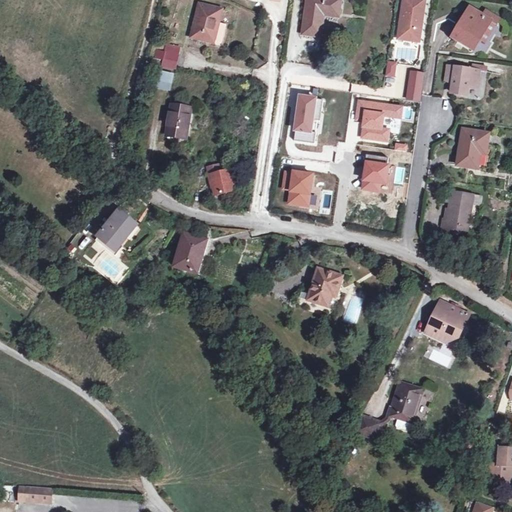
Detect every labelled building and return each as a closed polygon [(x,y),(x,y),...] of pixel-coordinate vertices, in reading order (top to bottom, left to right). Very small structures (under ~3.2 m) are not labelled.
[(324,12),(339,14),(341,0),(340,0),(308,0),(303,35),(321,37),(324,16),(324,12)] [(420,43),(426,0),(424,0),(404,0),(399,39),(420,43)] [(216,37),(219,24),(223,11),(200,5),(191,38),(214,44),(216,37)] [(491,22),(497,25),(500,19),(487,11),(484,18),(471,10),(454,38),(474,51),(480,40),(491,22)] [(485,43),(497,25),(491,22),(480,40),(485,43)] [(227,26),(219,24),(216,37),(223,39),(227,26)] [(163,60),(163,57),(165,58),(163,67),(176,70),(179,55),(180,50),(167,47),(167,52),(158,49),(154,57),(163,60)] [(395,62),(387,61),(385,75),(393,76),(395,62)] [(445,82),(453,87),(455,69),(448,68),(445,82)] [(455,69),(453,87),(452,95),(467,96),(468,88),(478,89),(480,72),(455,69)] [(423,72),(410,72),(409,100),(422,101),(423,72)] [(170,90),(173,76),(159,73),(155,87),(170,90)] [(317,134),(312,133),(313,121),(315,111),(322,113),(324,101),(305,98),(303,109),(299,109),(295,142),(315,145),(317,134)] [(174,101),(173,106),(190,110),(191,105),(174,101)] [(186,141),(192,110),(190,110),(173,106),(172,106),(167,137),(186,141)] [(322,113),(315,111),(313,121),(321,122),(322,113)] [(481,148),(487,149),(489,135),(464,131),(458,166),(478,169),(480,154),(481,148)] [(221,165),(207,169),(209,176),(223,172),(221,165)] [(291,196),(310,199),(315,168),(304,166),(296,165),(295,167),(287,165),(285,182),(293,183),(291,196)] [(236,192),(230,171),(209,176),(211,184),(212,183),(215,197),(236,192)] [(448,221),(445,221),(444,221),(443,228),(444,228),(443,240),(458,243),(460,231),(468,232),(473,196),(452,193),(450,210),(448,221)] [(115,252),(137,225),(120,211),(98,238),(115,252)] [(36,243),(40,246),(41,246),(47,237),(41,233),(34,243),(36,243)] [(29,243),(33,238),(27,234),(23,239),(29,243)] [(199,275),(208,241),(184,235),(175,268),(199,275)] [(310,296),(308,301),(329,308),(333,296),(336,286),(340,288),(343,278),(319,270),(310,296)] [(427,335),(447,344),(455,342),(463,325),(466,327),(471,317),(442,303),(427,335)] [(413,424),(424,390),(400,382),(389,417),(413,424)] [(375,441),(381,425),(364,418),(357,434),(375,441)] [(511,474),(511,450),(500,449),(499,465),(491,465),(490,485),(511,486),(511,477),(511,474)] [(52,507),(55,490),(20,487),(19,504),(28,504),(52,507)]
